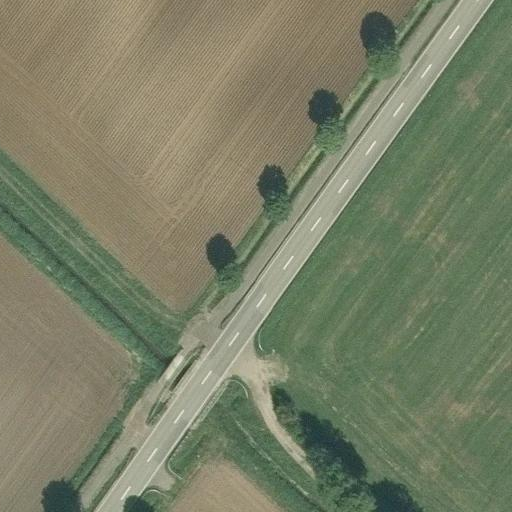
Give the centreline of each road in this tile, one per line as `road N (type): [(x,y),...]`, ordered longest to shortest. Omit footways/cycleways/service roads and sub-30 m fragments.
road 1 (secondary): [(110,511),(478,0)]
road 2 (track): [(275,421),(244,365),(192,324)]
road 3 (track): [(275,421),(362,511)]
